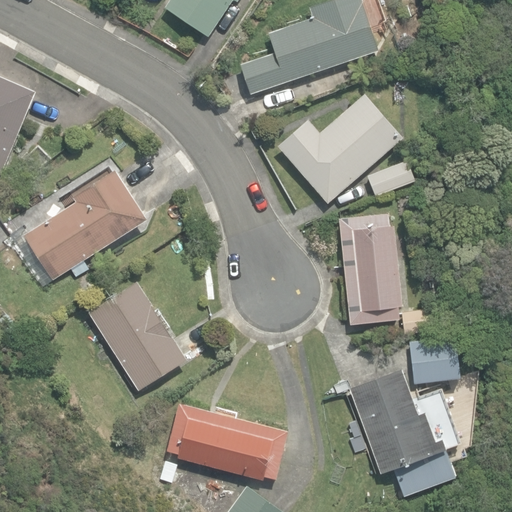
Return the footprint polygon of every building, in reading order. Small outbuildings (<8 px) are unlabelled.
[(170,0),(166,7),(209,36),(233,0),(170,0)] [(242,64),(252,94),(379,51),(362,0),(330,0),(310,7),(314,17),(269,32),(276,52),(242,64)] [(0,175),(37,91),(0,75),(0,175)] [(280,144),(328,201),(403,137),(366,94),(320,132),(309,119),(280,144)] [(368,175),(375,195),(415,180),(408,160),(368,175)] [(25,233),(53,278),(148,218),(116,169),(74,195),(77,200),(25,233)] [(340,218),(351,323),(400,318),(398,306),(403,305),(394,225),(390,225),(388,212),(340,218)] [(89,311),(139,389),(187,358),(138,280),(89,311)] [(402,311),(405,334),(443,329),(440,306),(402,311)] [(409,344),(415,384),(459,377),(454,338),(409,344)] [(461,362),(473,361),(472,345),(461,345),(461,362)] [(412,399),(401,368),(348,388),(380,472),(460,442),(440,388),(412,399)] [(264,475),(276,478),(289,430),(180,402),(167,450),(179,453),(178,456),(263,478),(264,475)] [(227,511),(285,511),(248,484),(227,511)]
